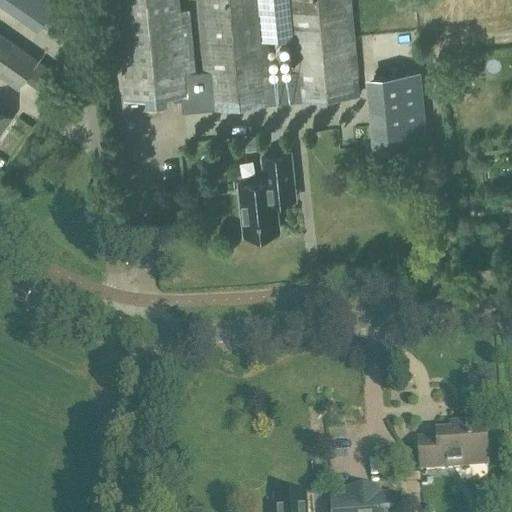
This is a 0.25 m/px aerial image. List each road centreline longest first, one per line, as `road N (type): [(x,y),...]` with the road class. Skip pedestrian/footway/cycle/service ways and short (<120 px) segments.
road 1 (tertiary): [(112,328),(152,333),(511,310)]
road 2 (unclassified): [(112,328),(72,0)]
road 3 (track): [(152,333),(120,511)]
road 4 (tertiary): [(112,328),(67,313),(0,268)]
